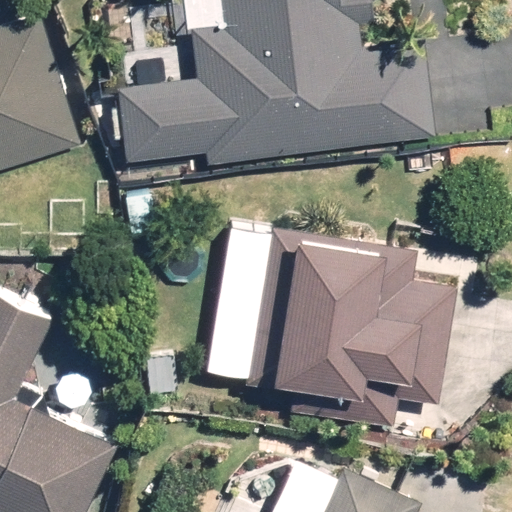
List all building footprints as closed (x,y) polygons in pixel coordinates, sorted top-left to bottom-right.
[(208,66),(134,69),(137,144),(212,141),(213,152),(443,142),(438,34),(355,38),(354,13),(384,12),(383,0),(225,0),(226,17),(206,18),(208,66)] [(0,163),(89,139),(53,5),(0,19),(0,163)] [(405,229),(277,213),(257,374),(391,390),(393,375),(448,381),(461,274),(401,266),(405,229)] [(0,504),(12,511),(86,511),(130,439),(30,380),(70,313),(0,271),(0,504)] [(413,511),(423,489),(346,456),(321,511),(290,511),(278,506),(275,511),(413,511)]
